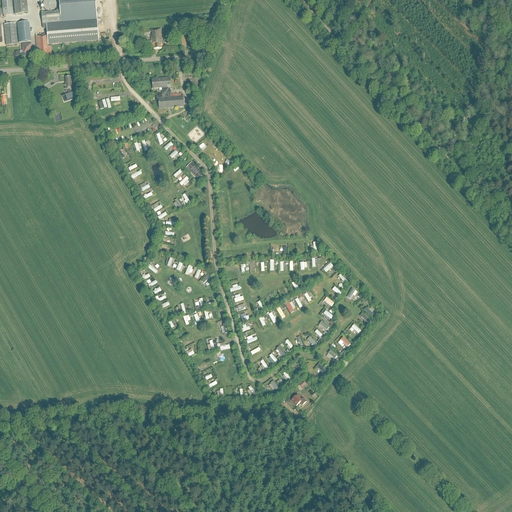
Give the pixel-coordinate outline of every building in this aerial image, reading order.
[(11,0),(1,0),(3,16),(13,15),(11,0)] [(26,0),(13,0),(15,15),(28,14),(26,0)] [(98,41),(97,21),(95,0),(59,0),(60,10),(56,11),(56,12),(41,13),(42,16),(41,17),(41,20),(42,20),(43,29),(47,29),(47,36),(35,37),(37,54),(40,54),(40,58),(48,58),(48,51),(52,51),(51,47),(48,48),(48,45),(98,41)] [(57,6),(57,5),(56,4),(56,3),(56,2),(55,2),(55,1),(54,0),(53,0),(45,0),(46,0),(45,1),(44,2),(44,3),(44,4),(43,4),(43,5),(43,6),(44,7),(44,8),(44,9),(45,10),(46,10),(46,11),(47,11),(48,12),(49,12),(50,12),(51,12),(52,12),(53,11),(54,11),(54,10),(55,10),(55,9),(56,9),(56,8),(56,7),(56,6),(57,6)] [(17,24),(19,44),(31,43),(29,23),(17,24)] [(15,24),(4,25),(6,46),(17,45),(15,24)] [(160,29),(150,30),(150,32),(152,32),(152,36),(150,36),(151,41),(152,41),(152,44),(151,44),(151,49),(162,49),(160,29)] [(178,37),(179,48),(186,47),(185,37),(178,37)] [(32,44),(23,45),(24,55),(33,54),(32,44)] [(72,92),(71,80),(70,78),(66,79),(66,84),(65,84),(66,93),(68,93),(68,95),(62,96),(63,97),(65,96),(67,101),(74,98),(75,99),(75,98),(73,93),(71,94),(71,92),(72,92)] [(170,79),(152,80),(153,89),(161,88),(162,99),(158,99),(159,110),(183,108),(183,97),(171,98),(170,88),(171,88),(170,79)] [(43,87),(46,94),(57,89),(54,82),(43,87)] [(37,90),(43,98),(47,96),(42,87),(37,90)] [(145,141),(148,150),(153,148),(150,139),(145,141)] [(171,143),(164,148),(166,151),(173,145),(171,143)] [(129,146),(122,150),(126,157),(133,153),(131,149),(129,146)] [(177,149),(169,156),(172,159),(179,151),(177,149)] [(119,150),(116,152),(121,160),(124,158),(119,150)] [(192,163),(186,168),(192,174),(199,180),(202,177),(204,175),(203,174),(198,169),(196,167),(192,163)] [(132,176),(130,177),(132,180),(142,174),(140,171),(137,173),(135,170),(130,173),(132,176)] [(180,170),(173,176),(175,178),(182,173),(180,170)] [(186,177),(179,184),(181,186),(189,180),(186,177)] [(151,207),(155,213),(162,208),(161,205),(159,207),(157,203),(151,207)] [(160,272),(162,269),(155,264),(153,267),(160,272)] [(330,264),(323,270),(326,273),(333,267),(330,264)] [(149,265),(147,268),(156,274),(158,272),(149,265)] [(208,274),(201,281),(204,284),(211,277),(208,274)] [(173,277),(171,283),(177,285),(179,280),(173,277)] [(296,282),(300,289),(304,286),(300,280),(296,282)] [(295,282),(292,284),(297,292),(300,290),(295,282)] [(335,287),(332,290),(339,297),(342,294),(335,287)] [(352,289),(347,298),(350,299),(355,291),(352,289)] [(327,298),(324,301),(331,307),(334,304),(327,298)] [(289,302),(285,304),(291,315),(295,312),(289,302)] [(238,308),(236,309),(237,313),(246,310),(244,304),(238,306),(238,308)] [(285,315),(288,313),(283,306),(280,308),(285,315)] [(379,313),(378,312),(379,309),(376,306),(374,308),(371,306),(368,310),(377,315),(379,313)] [(279,307),(276,309),(282,320),(285,318),(279,307)] [(366,308),(364,311),(371,317),(373,314),(366,308)] [(325,311),(323,314),(330,320),(333,317),(325,311)] [(362,314),(360,316),(367,323),(370,320),(362,314)] [(264,317),(259,319),(262,326),(267,324),(264,317)] [(181,323),(175,319),(172,324),(177,328),(181,323)] [(322,322),(319,325),(327,331),(329,328),(322,322)] [(354,325),(351,328),(358,335),(361,332),(354,325)] [(348,336),(346,339),(353,345),(356,342),(348,336)] [(310,337),(307,340),(315,348),(317,345),(310,337)] [(343,338),(340,341),(348,348),(350,345),(343,338)] [(293,347),(288,340),(285,342),(291,349),(293,347)] [(286,354),(279,347),(277,350),(283,357),(286,354)] [(339,360),(342,356),(336,351),(333,354),(339,360)] [(277,362),(272,355),(269,357),(275,364),(277,362)] [(268,369),(263,361),(260,363),(266,371),(268,369)] [(327,372),(319,365),(316,367),(324,375),(327,372)] [(286,372),(283,374),(284,376),(282,377),(286,383),(289,382),(289,383),(292,381),(286,372)] [(271,385),(269,386),(273,392),(275,390),(276,391),(279,389),(273,382),(270,384),(271,385)] [(296,388),(300,393),(307,387),(303,382),(299,385),(300,385),(296,388)] [(256,394),(251,387),(248,389),(254,396),(256,394)] [(298,396),(291,401),(296,407),(300,403),(303,406),(307,403),(303,399),(302,400),(298,396)]
